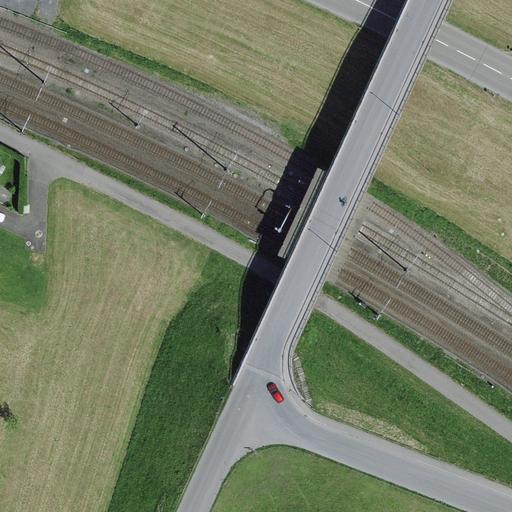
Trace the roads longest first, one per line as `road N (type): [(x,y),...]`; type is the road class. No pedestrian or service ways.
road 1 (unclassified): [(0,131),(304,290),(511,436)]
road 2 (unclassified): [(425,0),(240,411)]
road 3 (unclassified): [(240,411),(511,510)]
road 4 (primary): [(355,0),(511,80)]
